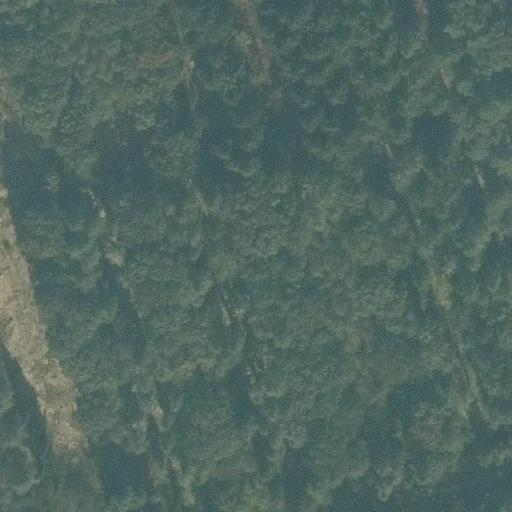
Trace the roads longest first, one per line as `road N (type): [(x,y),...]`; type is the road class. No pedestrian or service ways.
road 1 (unknown): [(511,264),(425,0)]
road 2 (track): [(286,511),(511,447)]
